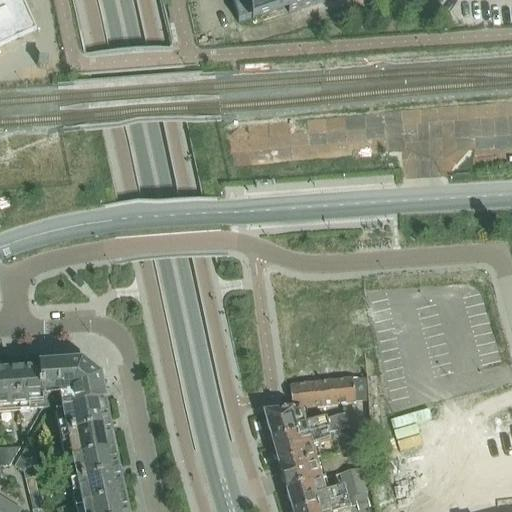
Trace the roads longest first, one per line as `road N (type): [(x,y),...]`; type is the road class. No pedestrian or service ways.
road 1 (residential): [(15,329),(17,281),(39,265),(224,243),(313,265),(498,252),(511,302)]
road 2 (secondary): [(239,511),(124,0)]
road 3 (secondary): [(107,0),(222,511)]
road 4 (residential): [(15,329),(90,326),(121,340),(161,511)]
